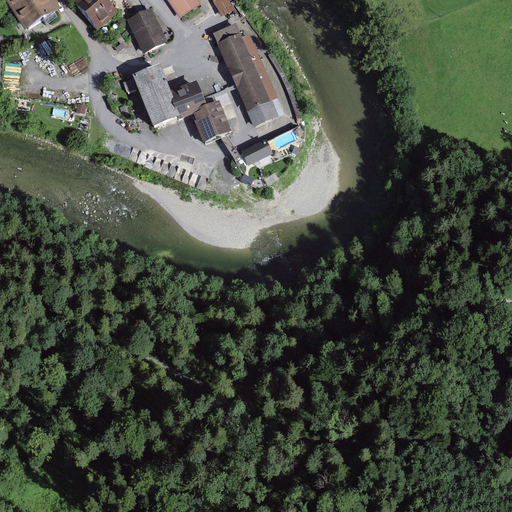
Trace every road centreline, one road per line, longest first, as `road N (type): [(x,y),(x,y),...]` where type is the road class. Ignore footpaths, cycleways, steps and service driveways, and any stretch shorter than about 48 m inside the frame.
road 1 (track): [(0,354),(148,359),(192,382),(242,381),(361,333),(421,262),(455,239),(511,223)]
road 2 (unclassified): [(219,155),(150,148),(116,130),(99,97),(101,60)]
